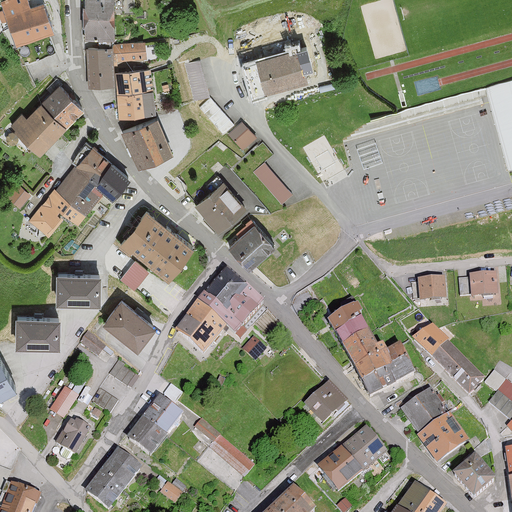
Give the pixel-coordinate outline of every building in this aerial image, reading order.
[(16,43),(54,28),(44,1),(30,6),(28,0),(4,0),(0,2),(16,43)] [(84,38),(114,38),(113,0),(85,0),(85,6),(82,6),(82,26),(84,26),(84,38)] [(112,43),(113,47),(113,59),(146,58),(145,42),(112,43)] [(113,59),(113,47),(88,48),(90,86),(114,84),(113,59)] [(256,93),(307,80),(299,48),(255,59),(256,61),(248,63),(256,93)] [(199,60),(186,63),(195,100),(209,96),(199,60)] [(120,115),(155,113),(151,68),(116,71),(120,115)] [(511,163),(511,79),(487,86),(508,165),(511,163)] [(40,153),(84,108),(59,83),(27,116),(22,112),(10,123),(40,153)] [(210,98),(199,107),(223,133),(234,123),(210,98)] [(123,131),(138,166),(173,150),(157,116),(123,131)] [(243,150),(257,137),(242,121),(228,134),(243,150)] [(7,135),(7,140),(9,142),(13,143),(16,142),(18,139),(18,136),(17,133),(14,131),(9,132),(7,135)] [(75,167),(105,190),(114,198),(130,177),(87,142),(72,160),(77,164),(75,167)] [(281,203),(292,194),(264,163),(254,172),(281,203)] [(86,213),(105,190),(75,167),(56,190),(86,213)] [(195,204),(218,231),(246,206),(223,180),(195,204)] [(20,206),(30,193),(16,182),(6,195),(20,206)] [(86,213),(56,190),(52,194),(50,193),(29,219),(49,235),(67,213),(79,223),(86,213)] [(132,248),(169,276),(193,245),(147,209),(119,244),(129,252),(132,248)] [(228,245),(248,267),(274,244),(253,222),(228,245)] [(135,260),(121,278),(134,289),(148,271),(135,260)] [(211,314),(240,281),(227,269),(198,302),(211,314)] [(57,301),(100,301),(101,273),(57,272),(57,301)] [(497,297),(497,274),(469,276),(469,278),(459,278),(460,296),(471,295),(471,298),(497,297)] [(446,301),(445,279),(418,280),(418,283),(413,283),(413,300),(419,300),(419,303),(446,301)] [(263,303),(240,281),(211,314),(227,327),(236,335),(263,303)] [(104,320),(138,346),(156,324),(122,297),(104,320)] [(211,314),(198,302),(177,333),(189,343),(211,314)] [(329,322),(354,370),(386,353),(383,347),(377,350),(360,316),(362,315),(357,307),(329,322)] [(211,314),(189,343),(205,356),(227,327),(211,314)] [(60,315),(16,315),(16,344),(60,344),(60,315)] [(484,381),(431,326),(416,340),(469,395),(484,381)] [(88,333),(80,342),(98,356),(105,346),(88,333)] [(255,361),(266,350),(254,337),(242,349),(255,361)] [(370,399),(415,375),(400,346),(386,353),(354,370),(370,399)] [(0,355),(0,394),(16,386),(0,355)] [(119,363),(111,375),(132,388),(140,377),(119,363)] [(489,402),(511,421),(511,420),(511,385),(506,381),(489,402)] [(323,426),(348,402),(329,383),(305,407),(323,426)] [(171,385),(164,395),(175,403),(182,394),(171,385)] [(78,397),(65,388),(50,410),(63,419),(78,397)] [(100,389),(92,401),(110,412),(117,401),(100,389)] [(419,435),(448,415),(430,390),(401,410),(419,435)] [(127,440),(151,458),(184,416),(160,398),(127,440)] [(417,436),(437,465),(469,442),(449,414),(448,415),(419,435),(417,436)] [(58,446),(75,456),(91,430),(74,420),(58,446)] [(209,447),(243,477),(254,465),(202,420),(196,427),(213,442),(209,447)] [(388,453),(367,427),(317,467),(338,493),(388,453)] [(85,493),(108,511),(141,469),(118,451),(85,493)] [(453,476),(474,500),(495,481),(475,458),(453,476)] [(11,471),(0,466),(0,498),(5,485),(11,471)] [(160,492),(175,504),(183,494),(160,476),(154,483),(163,489),(160,492)] [(0,511),(31,511),(38,495),(12,484),(11,488),(5,485),(0,498),(0,511)] [(403,511),(443,511),(447,508),(415,484),(398,508),(403,511)] [(315,511),(293,489),(268,511),(315,511)]
